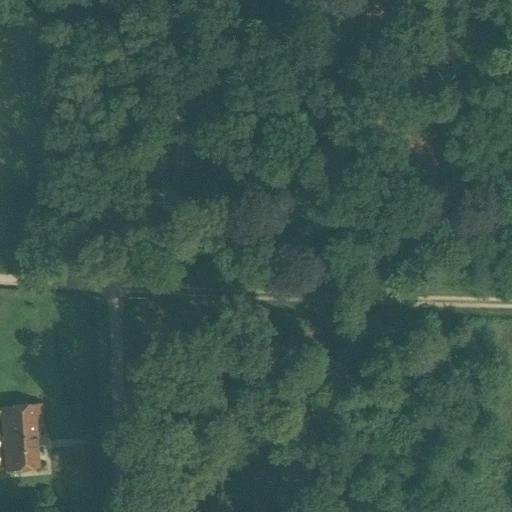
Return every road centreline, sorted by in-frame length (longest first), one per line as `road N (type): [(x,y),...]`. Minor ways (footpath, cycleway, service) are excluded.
road 1 (track): [(111,287),(511,298)]
road 2 (track): [(180,0),(188,84),(181,165),(155,218),(110,272),(111,287)]
road 3 (track): [(120,511),(111,287)]
